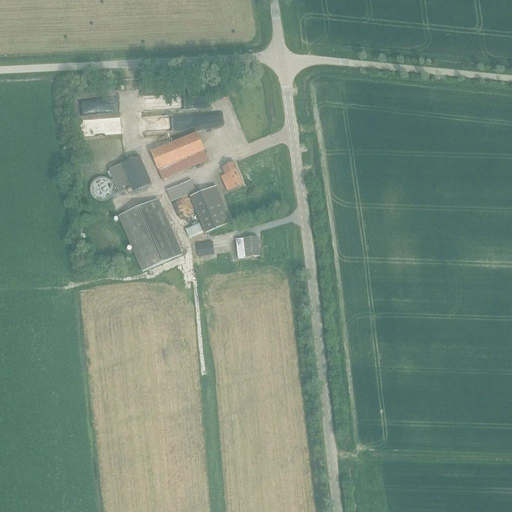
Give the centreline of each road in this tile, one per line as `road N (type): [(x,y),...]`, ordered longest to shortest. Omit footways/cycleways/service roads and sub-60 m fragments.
road 1 (unclassified): [(337,511),(282,57)]
road 2 (unclassified): [(0,70),(282,57)]
road 3 (unclassified): [(282,57),(511,78)]
